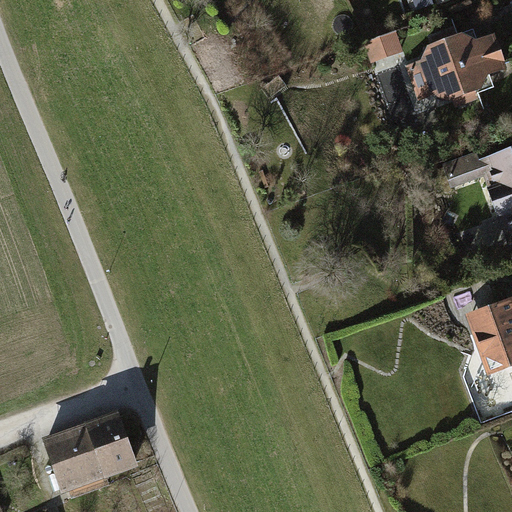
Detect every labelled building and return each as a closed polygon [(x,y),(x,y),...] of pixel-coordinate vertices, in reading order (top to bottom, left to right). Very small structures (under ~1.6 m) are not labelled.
[(422,58),(405,64),(418,100),(435,94),(448,100),(454,99),(457,107),(479,100),(477,93),(494,87),(490,73),(508,66),(496,31),(479,37),(477,38),(474,28),(457,34),(455,28),(431,36),(433,42),(428,44),(422,58)] [(374,63),(404,54),(397,32),(367,42),(374,63)] [(511,152),(479,165),(510,249),(511,248),(511,152)] [(511,299),(464,314),(482,374),(511,365),(511,299)] [(118,410),(42,437),(62,493),(138,465),(118,410)]
